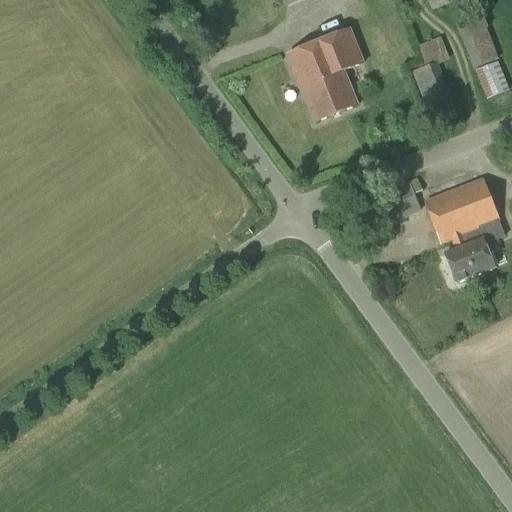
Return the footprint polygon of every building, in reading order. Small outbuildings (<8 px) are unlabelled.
[(282,0),(286,8),(305,0),(282,0)] [(427,0),(432,12),(463,0),(427,0)] [(456,25),(473,71),(499,61),(481,15),(456,25)] [(363,65),(350,32),(287,57),(314,125),(357,107),(344,73),(363,65)] [(439,40),(411,52),(419,72),(412,75),(434,129),(457,119),(453,108),(455,107),(438,67),(449,63),(439,40)] [(509,92),(498,64),(475,73),(487,101),(509,92)] [(389,191),(395,201),(389,204),(383,194),(346,212),(361,242),(421,212),(412,195),(422,192),(417,180),(389,191)] [(441,246),(455,240),(459,250),(445,256),(457,285),(494,271),(485,246),(504,238),(498,223),(499,223),(483,183),(426,204),(441,246)]
